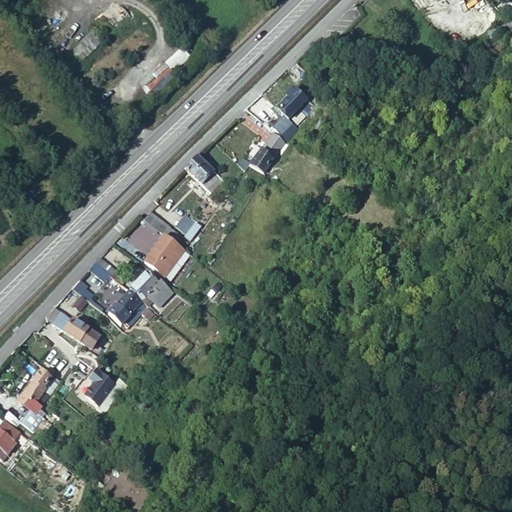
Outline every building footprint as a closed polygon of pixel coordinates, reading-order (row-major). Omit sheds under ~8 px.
[(491,22),(482,14),(475,21),(483,29),(491,22)] [(93,32),(73,50),(83,60),(103,42),(93,32)] [(289,68),(300,80),(306,74),(295,63),(289,68)] [(166,64),(153,74),(157,79),(148,86),(154,94),(176,77),(166,64)] [(281,113),(273,126),(282,133),(292,119),(286,116),(296,105),(304,113),(310,106),(288,86),(281,93),(284,96),(274,107),(281,113)] [(297,123),(292,119),(282,133),(287,136),(297,123)] [(250,163),(249,166),(262,174),(284,139),(271,132),(250,163)] [(210,196),(223,182),(194,157),(182,170),(196,183),(194,185),(198,188),(200,186),(210,196)] [(239,166),(245,171),(249,166),(250,163),(243,159),(239,166)] [(150,214),(145,222),(146,223),(160,234),(165,238),(171,230),(150,214)] [(198,225),(191,219),(181,231),(188,237),(198,225)] [(160,234),(146,223),(144,225),(158,236),(160,234)] [(204,229),(198,225),(188,237),(186,238),(192,243),(204,229)] [(165,238),(166,238),(177,247),(183,239),(171,230),(165,238)] [(145,261),(162,276),(184,252),(177,247),(166,238),(145,261)] [(99,261),(95,266),(105,274),(112,279),(116,273),(99,261)] [(88,270),(101,279),(108,284),(112,279),(105,274),(95,266),(93,264),(88,270)] [(145,275),(128,292),(140,301),(148,307),(154,301),(158,304),(169,291),(158,282),(156,284),(145,275)] [(140,301),(128,292),(106,315),(119,325),(125,319),(129,315),(127,314),(140,301)] [(78,312),(86,301),(79,296),(71,306),(78,312)] [(127,314),(129,315),(125,319),(132,324),(148,307),(140,301),(127,314)] [(60,313),(54,308),(44,318),(50,323),(60,313)] [(60,313),(50,323),(62,331),(71,319),(60,313)] [(71,319),(62,331),(89,352),(99,340),(86,331),(87,330),(71,319)] [(113,385),(94,371),(87,380),(92,384),(83,396),(96,407),(113,385)] [(19,402),(15,407),(23,414),(24,413),(28,409),(30,411),(47,389),(46,386),(50,381),(38,372),(16,400),(19,402)] [(117,379),(113,385),(96,407),(95,409),(103,415),(125,385),(117,379)] [(50,381),(46,386),(47,389),(52,392),(57,386),(50,381)] [(30,411),(28,409),(24,413),(31,419),(52,392),(47,389),(30,411)] [(5,417),(15,425),(18,422),(19,420),(9,412),(5,417)] [(19,420),(18,422),(32,434),(39,425),(31,419),(24,413),(23,414),(19,420)] [(0,425),(0,424),(0,460),(1,461),(14,445),(12,443),(18,436),(1,423),(0,425)]
